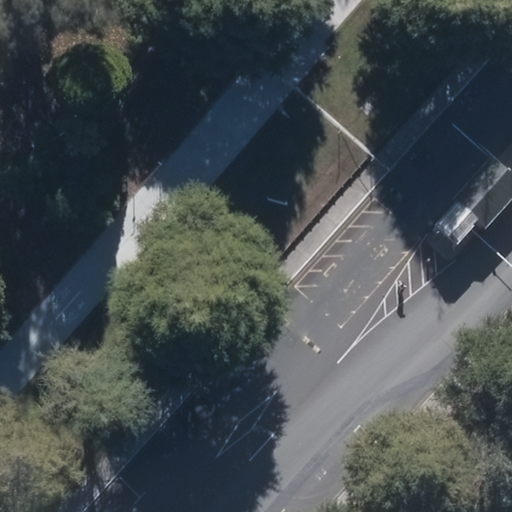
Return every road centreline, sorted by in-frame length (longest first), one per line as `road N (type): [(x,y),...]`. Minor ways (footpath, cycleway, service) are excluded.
road 1 (unclassified): [(298,403),(332,302),(511,93)]
road 2 (unclassified): [(511,243),(404,364),(298,403)]
road 3 (unclassified): [(193,511),(298,403)]
